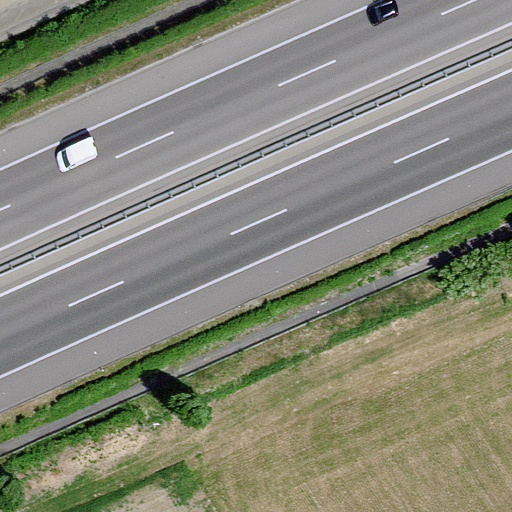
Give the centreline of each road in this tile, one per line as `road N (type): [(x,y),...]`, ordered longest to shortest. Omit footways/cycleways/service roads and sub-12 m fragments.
road 1 (motorway): [(0,336),(511,111)]
road 2 (motorway): [(474,0),(0,209)]
road 3 (track): [(50,511),(200,445)]
